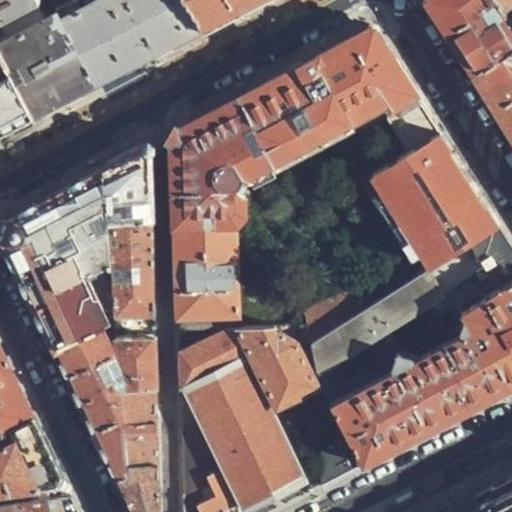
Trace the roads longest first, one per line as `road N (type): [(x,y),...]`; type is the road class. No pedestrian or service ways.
road 1 (tertiary): [(339,0),(0,176)]
road 2 (residential): [(109,511),(0,284)]
road 3 (residential): [(395,0),(511,183)]
road 4 (residential): [(349,511),(511,427)]
